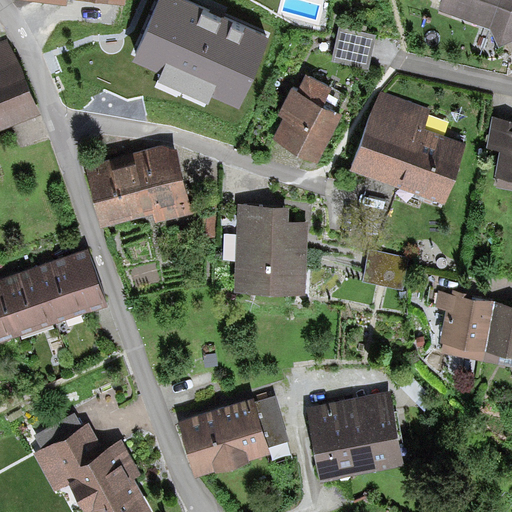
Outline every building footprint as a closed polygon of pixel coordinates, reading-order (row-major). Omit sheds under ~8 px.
[(212,96),(241,108),(271,38),(184,0),(157,0),(130,64),(157,76),(154,84),(207,107),(212,96)] [(511,0),(444,0),(441,9),(490,26),(498,45),(511,38),(511,0)] [(341,27),(332,60),(366,69),(375,35),(341,27)] [(0,119),(30,108),(13,63),(0,68),(0,119)] [(334,90),(307,75),(298,91),(293,89),(279,114),(286,117),(275,137),(318,161),(341,119),(323,109),(334,90)] [(428,109),(381,92),(353,170),(444,203),(465,142),(422,127),(428,109)] [(511,120),(493,117),(487,149),(500,151),(492,187),(511,190),(511,120)] [(169,151),(112,164),(123,212),(181,199),(169,151)] [(283,207),(237,205),(234,291),(303,293),(305,223),(283,222),(283,207)] [(409,257),(369,250),(363,281),(403,288),(409,257)] [(0,331),(100,296),(85,254),(0,284),(0,331)] [(447,313),(441,341),(446,342),(444,351),(511,366),(511,300),(452,288),(451,292),(438,289),(433,310),(447,313)] [(389,393),(310,409),(324,478),(403,463),(389,393)] [(277,395),(255,401),(267,446),(288,441),(277,395)] [(254,398),(178,421),(194,477),(270,455),(267,446),(255,401),(254,398)] [(63,442),(40,453),(54,481),(69,473),(88,511),(132,511),(138,509),(107,449),(75,466),(63,442)]
